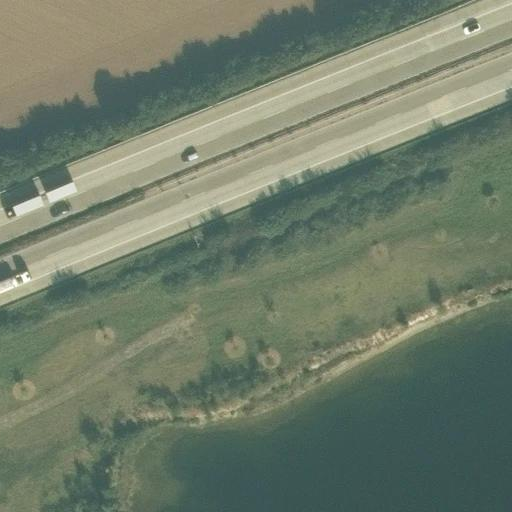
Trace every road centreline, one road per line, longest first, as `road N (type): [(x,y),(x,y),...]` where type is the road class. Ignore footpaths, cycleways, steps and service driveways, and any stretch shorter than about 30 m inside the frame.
road 1 (motorway): [(511,20),(0,228)]
road 2 (motorway): [(0,276),(511,70)]
